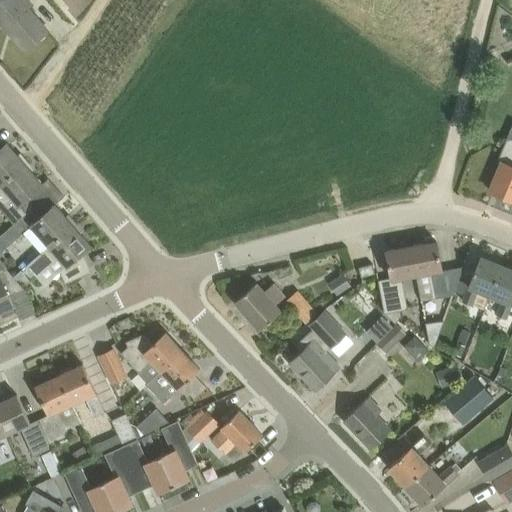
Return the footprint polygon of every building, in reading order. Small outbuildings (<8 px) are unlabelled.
[(25,0),(0,0),(0,21),(25,50),(48,30),(27,9),(31,6),(25,0)] [(511,138),(508,136),(498,161),(502,162),(490,191),(511,199),(511,138)] [(0,184),(25,163),(28,161),(27,160),(25,162),(7,142),(0,148),(0,184)] [(0,203),(2,202),(10,211),(17,219),(18,219),(39,201),(32,192),(43,183),(25,163),(0,184),(0,203)] [(17,219),(5,231),(14,241),(24,232),(42,252),(49,246),(76,222),(73,224),(55,204),(48,211),(39,201),(18,220),(18,219),(17,219)] [(49,246),(42,252),(27,264),(37,275),(58,257),(66,266),(61,271),(65,282),(91,271),(82,252),(91,245),(74,225),(76,223),(76,222),(49,246)] [(437,241),(411,245),(416,274),(421,299),(453,294),(462,267),(442,270),(437,241)] [(411,245),(386,250),(392,276),(378,279),(385,312),(397,309),(407,307),(406,296),(402,276),(416,274),(411,245)] [(502,265),(480,256),(462,300),(472,304),(478,289),(490,294),(502,265)] [(10,297),(25,289),(14,276),(3,263),(0,260),(0,312),(2,318),(15,312),(13,307),(14,306),(10,297)] [(359,267),(362,276),(375,273),(373,263),(359,267)] [(511,303),(511,269),(502,265),(490,294),(502,299),(496,314),(506,318),(511,303)] [(329,283),(337,294),(351,285),(344,273),(329,283)] [(235,302),(259,330),(281,310),(275,304),(286,295),(274,282),(264,291),(257,283),(235,302)] [(287,301),(300,316),(306,322),(317,312),(298,291),(287,301)] [(313,328),(310,331),(295,345),(302,352),(290,363),(315,389),(340,365),(326,351),(346,331),(325,307),(309,323),(313,328)] [(438,341),(444,320),(426,322),(429,341),(438,341)] [(376,342),(386,352),(406,333),(396,323),(376,342)] [(160,371),(182,350),(165,332),(153,344),(144,334),(126,341),(128,346),(121,353),(140,372),(151,362),(160,371)] [(414,358),(426,347),(415,335),(403,346),(414,358)] [(465,345),(457,342),(453,353),(454,353),(461,356),(466,346),(465,345)] [(126,375),(123,367),(114,349),(100,356),(112,382),(120,378),(126,375)] [(164,404),(200,369),(182,350),(160,371),(145,385),(164,404)] [(59,375),(73,404),(87,397),(96,415),(105,411),(83,364),(59,375)] [(458,364),(444,369),(450,384),(464,379),(458,364)] [(501,366),(498,374),(505,376),(508,369),(501,366)] [(48,415),(38,419),(51,447),(71,438),(67,429),(81,422),(73,404),(59,375),(35,386),(48,415)] [(444,401),(462,422),(493,396),(475,375),(444,401)] [(120,378),(112,382),(115,388),(117,387),(121,381),(120,378)] [(0,401),(0,419),(7,433),(20,427),(33,455),(51,447),(38,419),(30,423),(17,394),(0,401)] [(345,421),(370,447),(390,428),(376,413),(380,410),(370,399),(345,421)] [(168,420),(156,408),(137,426),(144,434),(168,420)] [(199,442),(219,422),(204,408),(195,417),(185,427),(198,440),(199,442)] [(239,410),(220,428),(222,429),(211,439),(225,454),(237,443),(245,451),(263,434),(239,410)] [(122,442),(124,445),(138,438),(131,424),(125,413),(111,420),(118,434),(122,442)] [(160,455),(177,492),(190,486),(186,479),(189,478),(185,468),(198,463),(178,419),(161,427),(172,449),(160,455)] [(144,434),(137,426),(131,424),(138,438),(144,434)] [(411,446),(388,467),(406,486),(429,466),(419,454),(431,443),(424,435),(411,446)] [(122,446),(141,489),(154,483),(158,492),(161,491),(164,498),(177,492),(160,455),(148,460),(138,438),(124,445),(122,446)] [(492,479),(511,467),(511,449),(508,443),(478,461),(480,465),(488,478),(489,480),(492,479)] [(85,445),(72,454),(77,462),(91,453),(85,445)] [(103,481),(117,511),(132,511),(130,505),(132,504),(128,495),(141,489),(122,446),(105,454),(115,475),(103,481)] [(53,450),(42,455),(47,466),(58,460),(53,450)] [(452,466),(457,472),(461,468),(456,462),(452,466)] [(117,511),(103,481),(91,486),(81,464),(64,471),(82,511),(90,511),(97,509),(98,511),(117,511)] [(429,466),(406,486),(423,505),(457,472),(452,466),(451,465),(439,476),(429,466)] [(511,469),(493,481),(506,503),(511,499),(511,469)] [(59,511),(63,506),(34,490),(26,503),(36,511),(59,511)]
